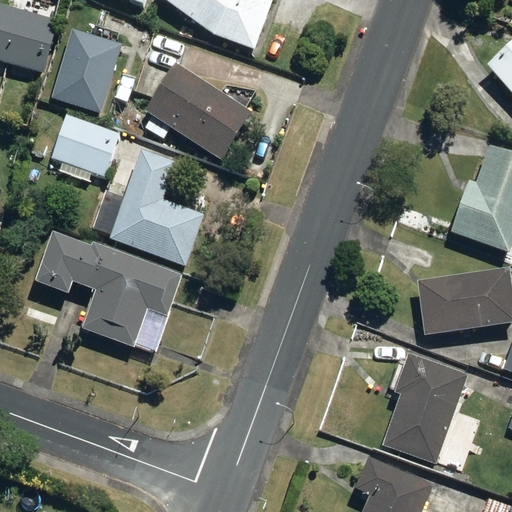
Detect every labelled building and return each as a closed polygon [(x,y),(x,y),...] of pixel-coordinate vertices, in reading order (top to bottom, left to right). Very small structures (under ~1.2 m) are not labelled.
[(126,0),(152,9),(155,0),(126,0)] [(165,0),(219,40),(261,56),(280,4),(268,0),(165,0)] [(0,3),(0,62),(40,74),(56,19),(0,3)] [(121,41),(72,27),(51,99),(101,113),(121,41)] [(511,46),(491,65),(511,89),(511,46)] [(153,115),(229,164),(258,118),(182,69),(153,115)] [(56,162),(109,181),(124,138),(71,119),(56,162)] [(454,233),(511,253),(511,252),(511,154),(493,148),(480,185),(472,182),(454,233)] [(0,173),(4,175),(9,161),(0,156),(0,173)] [(116,243),(192,272),(210,221),(168,206),(182,170),(147,157),(116,243)] [(155,316),(175,322),(189,283),(103,251),(101,255),(62,240),(44,288),(75,300),(80,289),(103,297),(90,334),(142,353),(155,316)] [(511,269),(422,281),(429,334),(511,323),(511,269)] [(387,445),(440,464),(471,377),(412,356),(399,393),(405,395),(387,445)] [(366,511),(424,511),(436,487),(370,458),(357,489),(373,497),(366,511)] [(485,511),(511,511),(511,507),(491,499),(485,511)]
